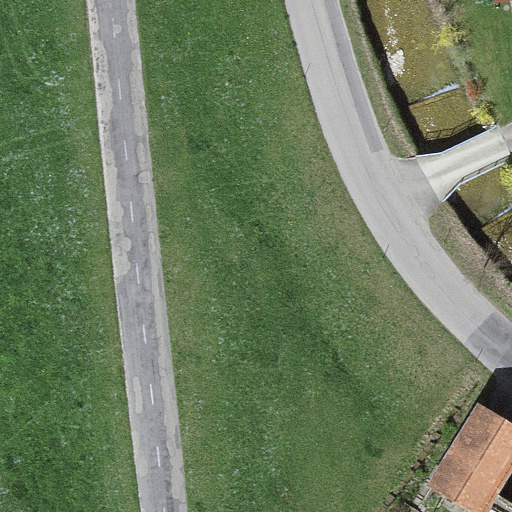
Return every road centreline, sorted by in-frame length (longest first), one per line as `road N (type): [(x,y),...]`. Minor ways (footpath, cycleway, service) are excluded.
road 1 (unclassified): [(111,0),(164,511)]
road 2 (unclassified): [(511,352),(451,295),(372,180),(310,0)]
